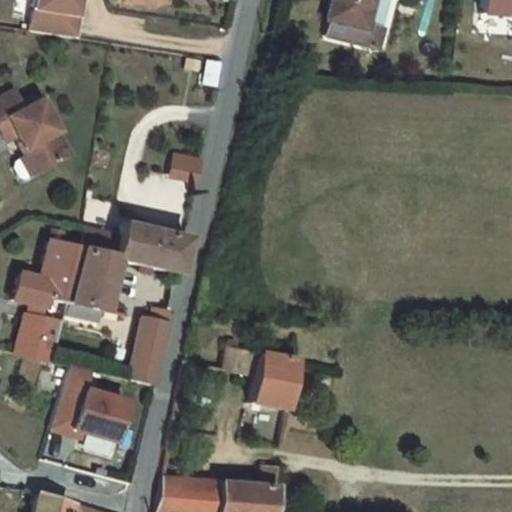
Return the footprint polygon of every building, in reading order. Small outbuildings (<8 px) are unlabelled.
[(37,0),(32,32),(79,38),(84,12),(79,11),(81,0),(37,0)] [(334,0),(330,16),(335,17),(368,25),(369,21),(374,0),(334,0)] [(511,0),(482,0),(482,15),(511,16),(511,0)] [(368,25),(335,17),(329,37),(382,50),(388,25),(369,21),(368,25)] [(13,136),(23,154),(34,170),(67,152),(37,101),(25,107),(15,90),(0,99),(0,131),(5,140),(13,136)] [(26,174),(34,170),(23,154),(17,158),(26,174)] [(174,155),(171,169),(197,175),(200,161),(174,155)] [(81,237),(77,252),(77,255),(76,256),(115,264),(180,277),(188,242),(122,231),(118,244),(81,237)] [(77,255),(47,248),(37,285),(19,280),(11,307),(30,312),(28,322),(24,321),(15,356),(50,364),(59,327),(40,322),(45,304),(63,308),(76,256),(77,255)] [(63,310),(103,319),(115,264),(76,256),(63,308),(63,310)] [(165,348),(171,320),(152,315),(149,327),(142,325),(129,381),(156,386),(165,348)] [(300,362),(265,356),(256,405),(293,411),(300,362)] [(72,437),(73,433),(114,443),(124,402),(82,392),(87,373),(67,368),(51,432),(72,437)] [(166,481),(160,511),(277,511),(281,488),(166,481)] [(104,511),(39,493),(34,511),(104,511)]
